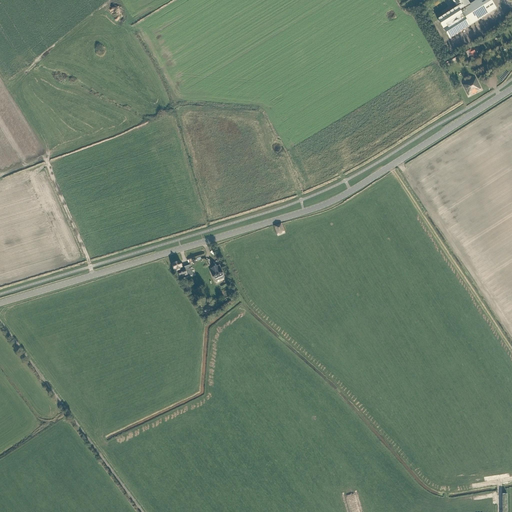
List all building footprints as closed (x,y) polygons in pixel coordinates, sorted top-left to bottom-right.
[(452,0),(453,0),(458,8),(438,20),(449,39),(496,10),(490,0),(478,0),(470,5),(466,0),(452,0)] [(473,49),(466,53),(468,58),(471,56),(472,58),(477,56),(473,49)] [(456,56),(445,61),(447,65),(458,59),(456,56)] [(475,79),(463,86),(468,97),(477,93),(477,92),(481,90),(475,79)] [(281,223),(274,226),(277,234),(284,232),(281,223)] [(179,262),(173,264),(174,268),(174,269),(175,268),(176,272),(176,273),(179,272),(181,278),(182,279),(193,275),(191,269),(191,268),(185,270),(183,271),(182,267),(182,266),(182,265),(181,265),(181,263),(180,263),(179,262)] [(215,281),(224,277),(222,271),(220,272),(217,267),(212,269),(214,275),(212,276),(215,281)]
